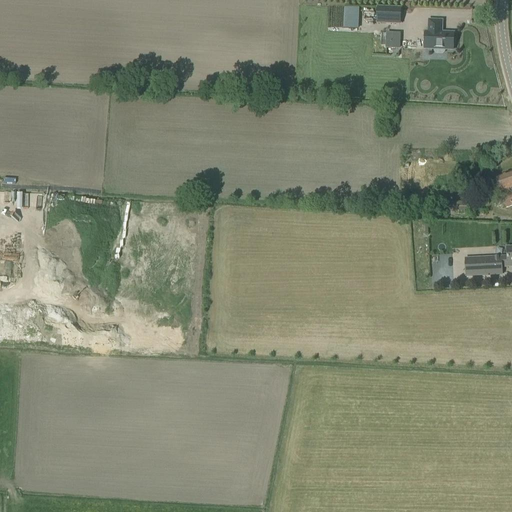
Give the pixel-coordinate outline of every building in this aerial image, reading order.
[(345,5),(344,28),(357,29),(358,5),(345,5)] [(378,8),(378,23),(400,24),(401,9),(378,8)] [(426,32),(425,49),(435,50),(435,52),(436,54),(443,54),(444,53),(444,50),(453,51),(453,46),(455,45),(455,39),(454,38),(454,33),(441,33),(441,29),(442,29),(442,21),(429,21),(428,33),(426,32)] [(385,47),(385,50),(398,50),(399,34),(386,34),(386,35),(385,47)] [(481,64),(350,58),(348,96),(479,102),(481,64)] [(378,119),(377,130),(395,131),(395,120),(378,119)] [(511,173),(495,179),(500,194),(511,189),(511,173)] [(468,177),(467,192),(478,193),(479,186),(480,186),(480,178),(468,177)] [(511,195),(502,199),(505,209),(511,206),(511,195)] [(450,200),(449,211),(459,212),(467,212),(467,201),(450,200)] [(506,257),(465,260),(466,277),(502,275),(501,268),(511,267),(511,248),(506,248),(506,257)]
